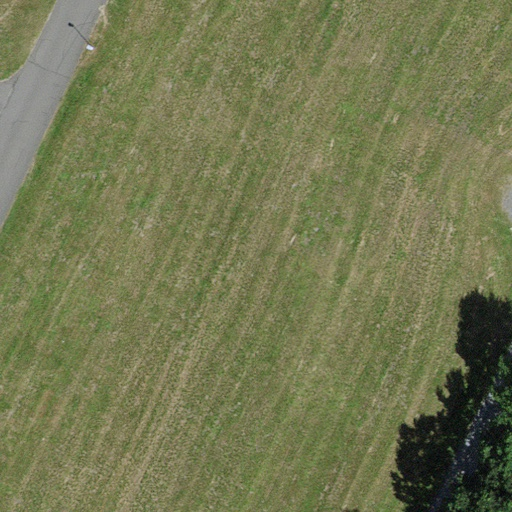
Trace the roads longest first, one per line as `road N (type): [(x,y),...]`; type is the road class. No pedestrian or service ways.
road 1 (residential): [(0,175),(85,0)]
road 2 (track): [(446,511),(511,370)]
